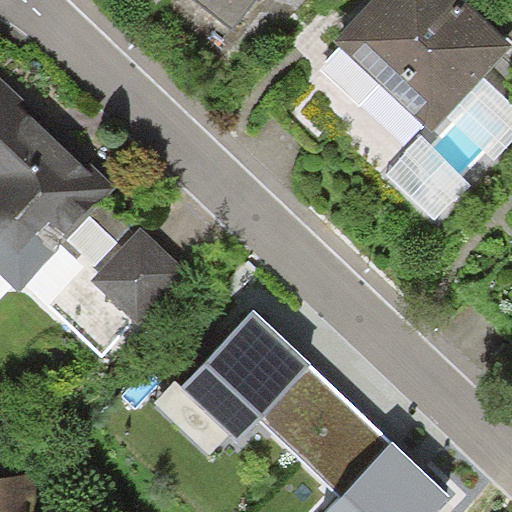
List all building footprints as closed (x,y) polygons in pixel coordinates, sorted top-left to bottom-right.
[(499,42),(454,0),(369,0),(331,41),(419,125),(499,42)] [(0,87),(0,259),(11,269),(40,240),(116,318),(167,263),(135,227),(114,250),(83,212),(104,187),(0,87)] [(306,370),(253,322),(187,394),(240,442),(306,370)] [(437,511),(447,502),(392,452),(337,511),(437,511)] [(30,511),(30,480),(0,480),(0,511),(30,511)]
